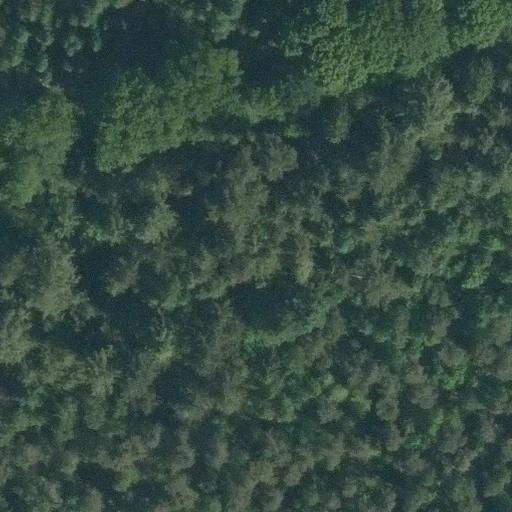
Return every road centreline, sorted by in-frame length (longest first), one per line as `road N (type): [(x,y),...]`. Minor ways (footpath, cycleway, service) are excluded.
road 1 (track): [(435,0),(0,134)]
road 2 (track): [(284,0),(0,89)]
